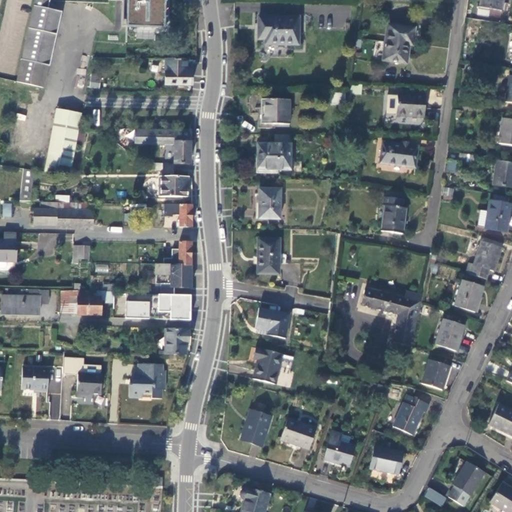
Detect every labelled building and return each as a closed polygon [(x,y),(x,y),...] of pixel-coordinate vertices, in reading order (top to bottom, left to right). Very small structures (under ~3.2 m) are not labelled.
[(62,12),(48,9),(50,0),(35,0),(17,83),(44,89),(49,66),(50,66),(62,12)] [(108,0),(109,0),(123,1),(123,10),(128,10),(127,25),(164,26),(164,0),(108,0)] [(503,0),(480,0),(479,8),(502,11),(503,0)] [(265,42),(265,45),(298,45),(298,18),(258,17),(258,42),(265,42)] [(383,61),(406,64),(408,45),(411,45),(413,29),(387,25),(383,61)] [(165,86),(192,86),(192,73),(188,73),(188,69),(188,60),(166,60),(165,86)] [(99,88),(101,75),(91,74),(89,87),(99,88)] [(360,86),(352,86),(352,94),(361,94),(360,86)] [(339,105),(341,93),(333,92),(331,104),(339,105)] [(425,96),(398,94),(396,116),(424,118),(425,96)] [(262,100),(261,110),(264,110),(264,124),(275,125),(289,125),(289,100),(262,100)] [(44,172),(70,175),(82,114),(56,109),(44,172)] [(511,147),(511,119),(502,118),(498,145),(511,147)] [(83,149),(87,129),(79,128),(75,148),(83,149)] [(190,130),(134,129),(134,145),(174,146),(174,165),(190,165),(190,130)] [(415,169),(418,147),(409,146),(410,143),(401,142),(400,145),(382,142),(379,164),(415,169)] [(290,145),(258,144),(258,154),(260,155),(260,170),(290,170),(290,145)] [(458,162),(473,165),(475,156),(460,153),(458,162)] [(447,160),(446,171),(455,172),(457,161),(447,160)] [(492,186),(511,188),(511,163),(496,161),(492,186)] [(30,202),(34,171),(24,169),(19,201),(19,202),(30,202)] [(189,186),(189,177),(159,177),(158,197),(192,198),(192,186),(189,186)] [(443,187),(442,198),(452,199),(453,188),(443,187)] [(259,219),(280,220),(280,190),(259,189),(259,219)] [(383,206),(384,206),(380,232),(402,235),(405,209),(402,208),(403,200),(384,197),(383,206)] [(489,202),(487,212),(485,227),(484,229),(505,232),(510,205),(489,202)] [(11,203),(2,203),(2,216),(11,217),(11,203)] [(93,204),(42,203),(41,210),(34,210),(34,226),(92,227),(93,204)] [(191,228),(192,205),(164,205),(164,217),(172,217),(172,215),(180,215),(179,227),(191,228)] [(477,226),(485,227),(487,212),(480,211),(477,226)] [(0,239),(0,261),(16,262),(16,233),(4,233),(4,240),(0,239)] [(56,233),(38,233),(38,255),(56,255),(56,233)] [(258,239),(257,274),(278,275),(279,240),(258,239)] [(191,265),(191,243),(179,242),(179,250),(172,250),(172,259),(164,259),(164,262),(161,262),(161,265),(191,265)] [(469,263),(466,274),(486,280),(489,270),(494,272),(502,248),(481,242),(474,265),(469,263)] [(78,259),(88,260),(89,247),(74,247),(73,264),(78,264),(78,259)] [(191,265),(161,265),(156,264),(156,275),(171,275),(170,288),(174,288),(190,288),(191,265)] [(170,288),(171,275),(156,275),(155,288),(145,287),(145,295),(174,295),(174,288),(170,288)] [(474,313),(483,287),(462,281),(454,307),(474,313)] [(410,346),(420,295),(406,292),(404,299),(365,289),(360,305),(398,315),(392,342),(410,346)] [(2,314),(39,315),(40,290),(29,290),(29,296),(2,296),(2,314)] [(114,292),(77,291),(61,291),(61,314),(77,314),(77,298),(101,298),(101,300),(106,300),(106,302),(113,302),(113,294),(114,292)] [(145,295),(113,294),(113,302),(113,319),(189,322),(190,296),(174,295),(145,295)] [(101,298),(77,298),(77,314),(77,315),(101,316),(101,300),(101,298)] [(289,314),(258,309),(255,329),(257,329),(273,332),(272,337),(285,339),(289,314)] [(443,319),(434,345),(455,352),(464,326),(443,319)] [(164,355),(186,355),(186,346),(189,346),(190,330),(165,330),(164,355)] [(275,385),(282,355),(255,348),(252,360),(257,361),(253,379),(275,385)] [(429,360),(421,384),(442,391),(450,367),(429,360)] [(163,371),(163,365),(139,364),(139,379),(133,379),(133,385),(130,385),(129,397),(142,398),(142,393),(152,394),(152,399),(162,399),(163,390),(165,390),(165,371),(163,371)] [(22,366),(21,390),(37,391),(39,393),(47,393),(49,368),(22,366)] [(87,394),(101,395),(102,375),(78,374),(76,395),(87,396),(87,394)] [(412,398),(414,389),(404,386),(389,384),(384,397),(404,403),(393,427),(412,436),(423,412),(425,413),(429,405),(412,398)] [(511,411),(498,404),(488,425),(511,436),(511,411)] [(261,447),(271,418),(250,411),(247,420),(247,421),(241,440),(261,447)] [(287,419),(280,440),(309,450),(316,429),(287,419)] [(356,446),(348,444),(339,442),(341,435),(330,432),(322,459),(349,467),(356,446)] [(350,438),(341,435),(339,442),(348,444),(350,438)] [(402,453),(374,447),(369,469),(397,475),(402,453)] [(448,497),(463,507),(484,473),(467,462),(452,486),(454,487),(448,497)] [(146,485),(161,486),(161,478),(146,478),(146,485)] [(489,503),(505,511),(511,511),(511,490),(501,484),(489,503)] [(442,506),(447,497),(428,487),(423,496),(442,506)] [(246,488),(245,488),(243,489),(242,490),(241,491),(240,492),(240,494),(240,495),(241,497),(242,498),(243,499),(244,500),(245,500),(241,511),(264,511),(269,494),(246,488)]
